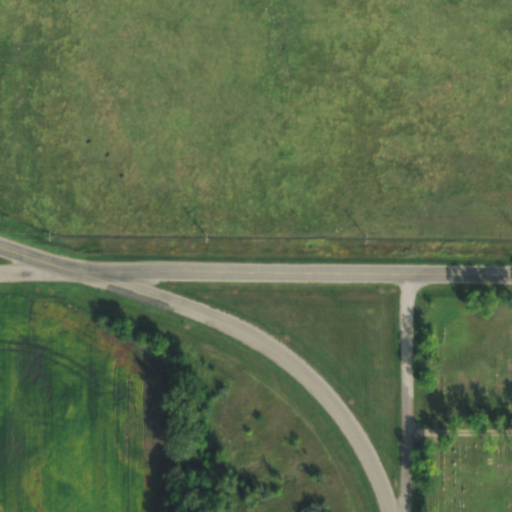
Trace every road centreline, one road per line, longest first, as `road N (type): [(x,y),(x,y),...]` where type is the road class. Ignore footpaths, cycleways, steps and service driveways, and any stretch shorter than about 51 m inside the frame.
road 1 (tertiary): [(511,267),(61,264)]
road 2 (tertiary): [(384,511),(369,458),(303,373),(231,328),(61,264)]
road 3 (residential): [(408,511),(412,266)]
